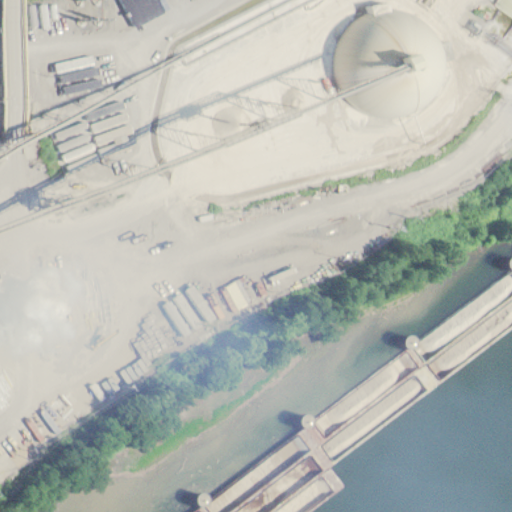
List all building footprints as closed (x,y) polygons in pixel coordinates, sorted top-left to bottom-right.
[(155,0),(159,6),(141,15),(133,0),(155,0)] [(340,84),(333,68),(331,51),(335,34),(343,20),(356,8),(372,2),(390,1),(408,6),(422,17),(433,31),(438,49),(436,67),(429,83),(417,97),(401,105),(384,108),(367,105),(352,97),(340,84)] [(318,270),(312,271),(310,262),(297,264),(300,280),(320,276),(318,270)] [(162,302),(185,333),(200,323),(177,291),(162,302)] [(0,469),(38,446),(27,430),(2,446),(0,434),(0,416),(3,414),(0,410),(0,469)]
